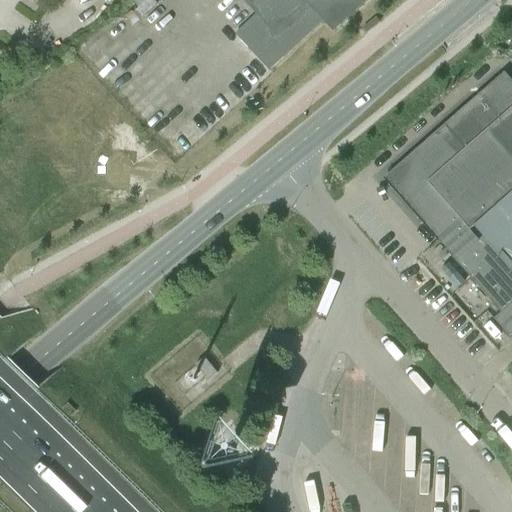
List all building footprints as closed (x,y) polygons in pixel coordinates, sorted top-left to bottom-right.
[(246,0),(258,12),(234,34),(268,71),(321,21),(333,33),(368,0),(246,0)] [(9,48),(7,52),(24,64),(32,53),(15,41),(9,48)] [(480,95),(383,180),(437,241),(446,251),(463,236),(472,246),(481,238),(511,272),(511,83),(504,74),(480,95)] [(472,246),(463,236),(446,251),(470,279),(485,297),(499,312),(511,300),(511,272),(481,238),(472,246)] [(511,304),(511,303),(494,319),(501,328),(511,318),(511,304)] [(511,318),(501,328),(509,336),(511,333),(511,318)] [(207,381),(216,373),(203,357),(194,365),(207,381)]
